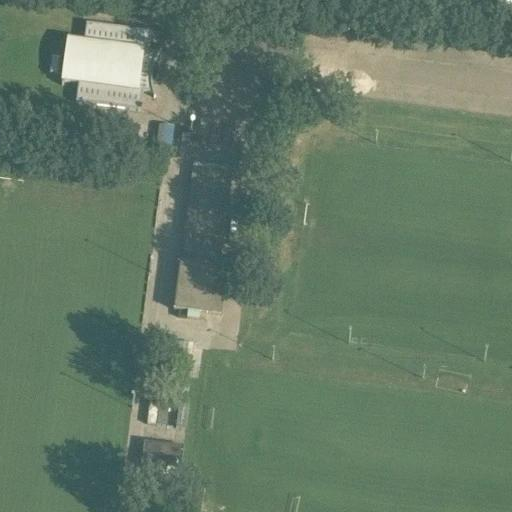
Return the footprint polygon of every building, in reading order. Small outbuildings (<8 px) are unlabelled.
[(151,70),(153,71),(154,66),(156,62),(156,61),(158,58),(159,56),(162,52),(160,51),(158,55),(149,53),(151,34),(86,26),(84,45),(70,44),(70,40),(68,40),(62,88),(64,88),(64,85),(78,86),(76,105),(141,114),(143,95),(152,96),(154,100),(155,100),(153,95),(152,89),(152,88),(152,84),(152,82),(152,79),(150,79),(151,70)] [(203,139),(198,138),(182,136),(181,143),(181,145),(197,147),(202,147),(203,139)] [(221,319),(228,269),(220,268),(232,176),(192,171),(174,313),(221,319)] [(192,350),(192,347),(168,344),(164,375),(189,378),(192,350)] [(141,467),(180,471),(183,448),(144,444),(141,467)]
